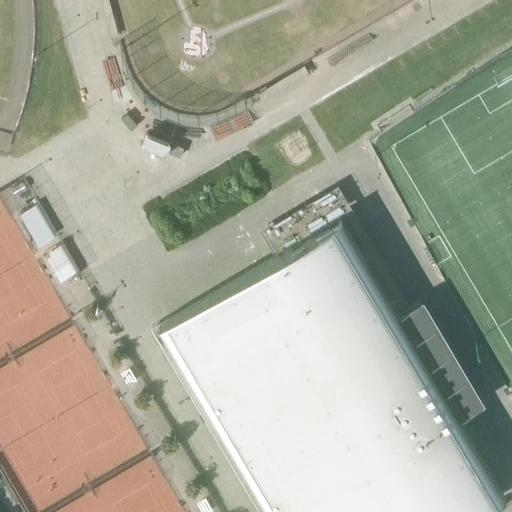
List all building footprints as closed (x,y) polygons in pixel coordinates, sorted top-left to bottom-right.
[(117,36),(106,0),(97,0),(109,38),(117,36)] [(262,101),(309,73),(304,64),(257,92),(262,101)] [(142,144),(164,154),(169,142),(146,133),(142,144)] [(173,145),(170,154),(179,157),(183,148),(173,145)] [(56,234),(37,202),(19,213),(38,245),(56,234)] [(156,323),(267,511),(474,511),(504,495),(456,414),(447,398),(395,311),(339,216),(275,254),(156,323)] [(61,277),(78,267),(63,240),(46,250),(61,277)] [(431,266),(435,264),(427,248),(423,250),(431,266)] [(424,295),(395,311),(447,398),(456,414),(459,412),(484,398),(424,295)]
